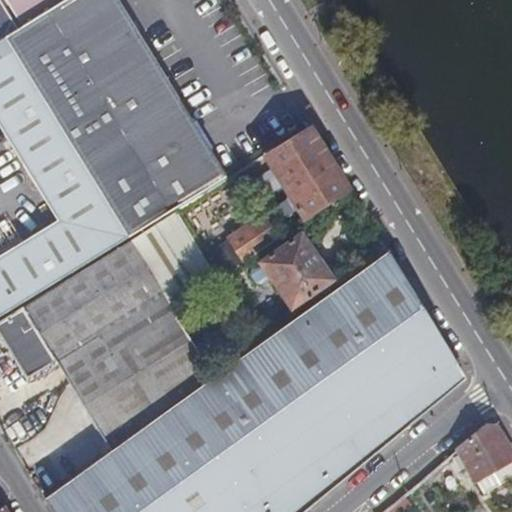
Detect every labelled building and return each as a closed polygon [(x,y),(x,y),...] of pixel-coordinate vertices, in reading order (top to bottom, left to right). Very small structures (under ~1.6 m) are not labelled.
[(0,0),(0,38),(3,36),(21,25),(4,0),(0,0)] [(62,0),(21,25),(3,36),(129,238),(176,209),(227,177),(118,0),(62,0)] [(4,0),(21,25),(62,0),(4,0)] [(3,36),(0,38),(0,127),(58,220),(0,255),(0,319),(129,238),(3,36)] [(288,199),(271,210),(286,234),(350,192),(327,155),(309,126),(263,154),(281,181),(280,186),(288,199)] [(129,238),(0,319),(0,336),(27,378),(55,361),(65,377),(164,313),(219,277),(176,209),(129,238)] [(271,210),(263,215),(277,240),(286,234),(271,210)] [(243,262),(277,240),(263,215),(254,212),(243,219),(245,222),(226,235),(243,262)] [(332,279),(301,236),(262,263),(292,309),(332,279)] [(303,511),(314,504),(408,426),(466,380),(456,363),(422,308),(387,252),(211,378),(110,451),(44,498),(52,511),(303,511)] [(110,451),(211,378),(164,313),(65,377),(110,451)] [(478,481),(511,461),(511,451),(497,427),(489,426),(460,450),(478,481)] [(485,493),(511,477),(511,461),(478,481),(485,493)] [(402,508),(406,504),(401,498),(397,502),(402,508)]
